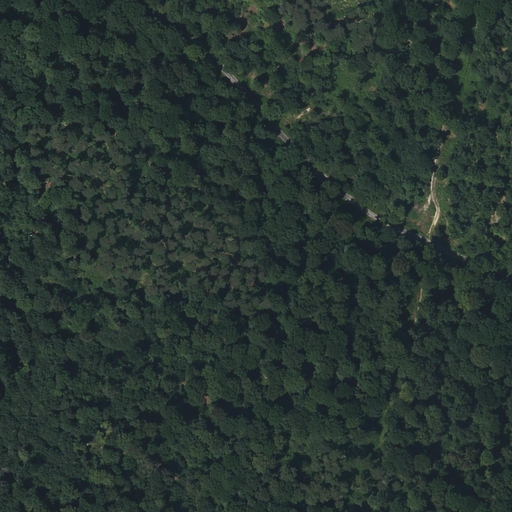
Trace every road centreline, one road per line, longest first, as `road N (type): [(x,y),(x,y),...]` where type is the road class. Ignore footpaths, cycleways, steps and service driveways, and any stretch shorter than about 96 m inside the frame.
road 1 (track): [(371,511),(475,0)]
road 2 (unclassified): [(511,278),(342,203),(203,54),(133,0)]
